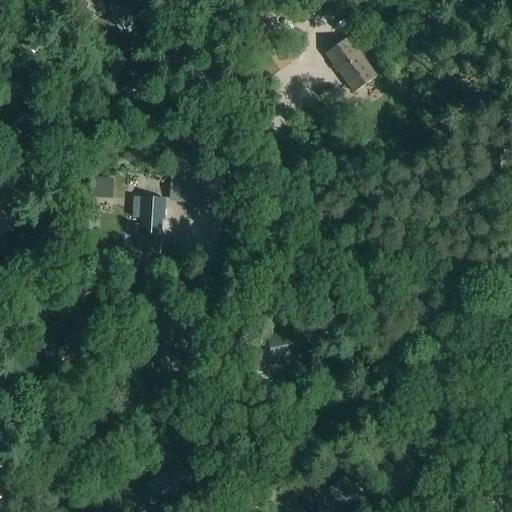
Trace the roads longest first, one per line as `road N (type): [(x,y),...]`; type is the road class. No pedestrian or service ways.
road 1 (track): [(501,511),(201,47),(229,0)]
road 2 (track): [(170,0),(201,47),(49,145),(0,166)]
road 3 (track): [(0,403),(49,469),(69,511)]
